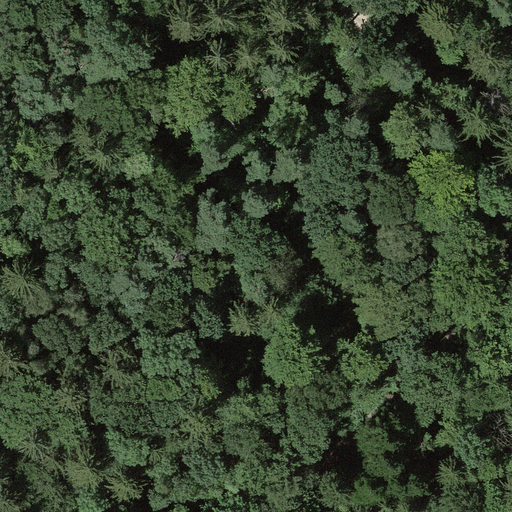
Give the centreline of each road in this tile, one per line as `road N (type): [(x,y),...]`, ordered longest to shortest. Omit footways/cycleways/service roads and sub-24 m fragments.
road 1 (track): [(251,511),(341,453),(437,367),(474,317),(506,243)]
road 2 (track): [(506,243),(422,65),(371,26),(306,0)]
